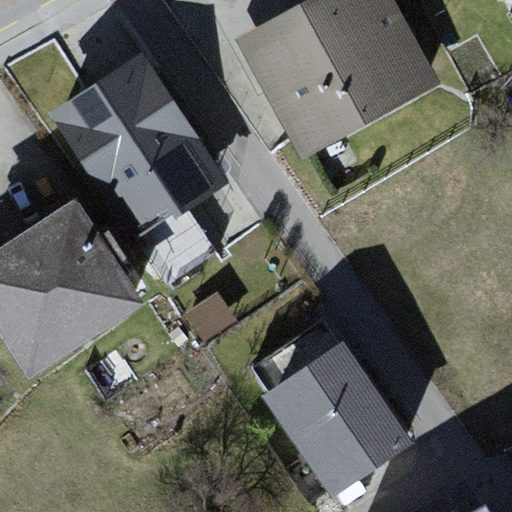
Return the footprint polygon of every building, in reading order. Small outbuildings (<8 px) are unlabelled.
[(438,74),(396,0),(303,0),(244,33),(308,146),(438,74)] [(229,181),(135,46),(44,110),(138,245),(229,181)] [(137,304),(64,194),(0,235),(0,340),(24,377),(137,304)] [(405,432),(330,331),(254,387),(329,488),(405,432)] [(486,511),(471,486),(428,511),(486,511)]
